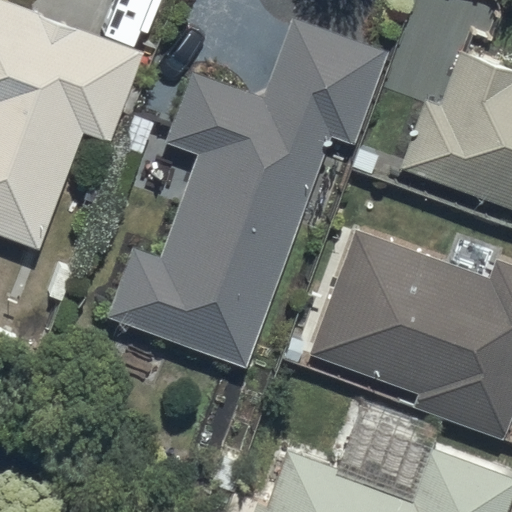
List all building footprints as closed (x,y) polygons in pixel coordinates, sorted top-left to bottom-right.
[(139,35),(43,0),(0,0),(0,215),(35,228),(79,112),(106,122),(139,35)] [(383,35),(287,3),(260,81),(187,56),(163,124),(194,134),(157,241),(128,231),(104,301),(246,350),(326,117),(352,126),(383,35)] [(511,195),(511,52),(458,34),(437,92),(420,86),(396,154),(511,195)] [(511,248),(494,242),(488,260),(350,211),(306,337),(417,376),(412,392),(501,423),(511,390),(511,248)] [(495,511),(511,467),(511,463),(424,431),(407,481),(284,434),(264,492),(252,488),(243,511),(495,511)]
